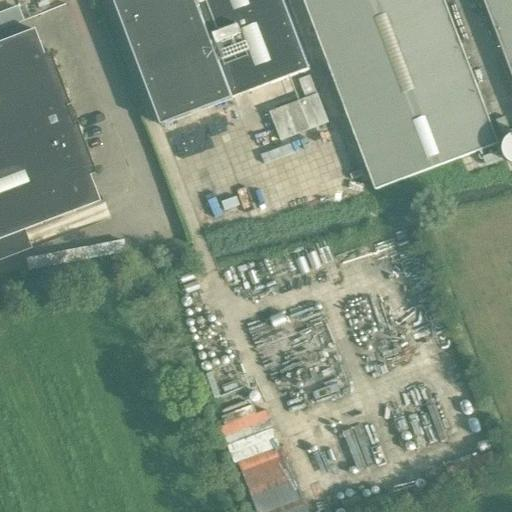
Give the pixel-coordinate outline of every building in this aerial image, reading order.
[(114,0),(126,31),(162,125),(308,70),(281,0),(114,0)] [(302,0),(374,191),(498,145),(443,0),(302,0)] [(511,0),(481,0),(511,81),(511,0)] [(0,139),(69,114),(47,54),(41,56),(31,29),(0,40),(0,139)] [(310,76),(300,80),(306,97),(317,93),(310,76)] [(69,114),(0,139),(0,238),(96,202),(86,175),(92,173),(69,114)] [(253,427),(270,423),(267,413),(250,417),(253,427)] [(268,510),(302,499),(279,426),(252,435),(255,443),(240,447),(256,500),(264,497),(268,510)]
